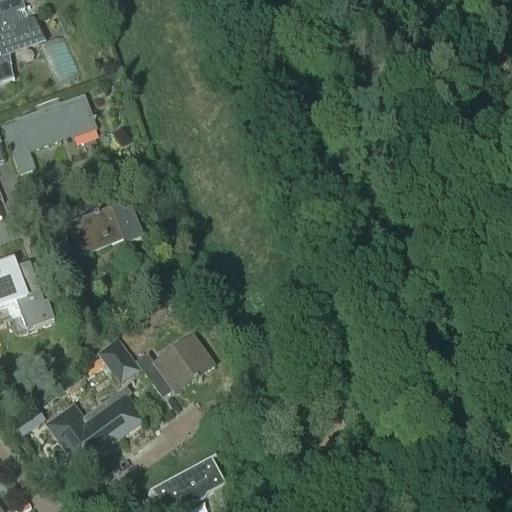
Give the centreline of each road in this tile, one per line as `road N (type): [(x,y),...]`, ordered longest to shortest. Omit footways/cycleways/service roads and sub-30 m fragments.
road 1 (track): [(212,0),(365,384)]
road 2 (track): [(424,0),(413,304)]
road 3 (track): [(413,304),(380,372),(355,398),(287,511)]
road 4 (residential): [(47,511),(191,416)]
